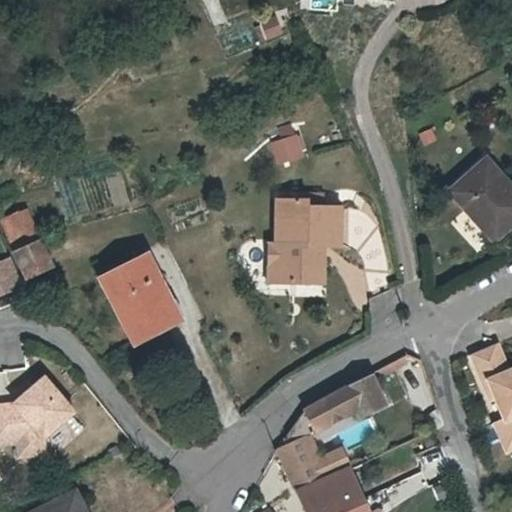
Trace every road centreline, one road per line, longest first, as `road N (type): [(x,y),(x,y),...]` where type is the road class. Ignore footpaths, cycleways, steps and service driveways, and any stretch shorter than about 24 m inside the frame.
road 1 (residential): [(0,331),(31,323),(64,337),(131,423),(172,457),(229,485)]
road 2 (residential): [(229,485),(269,421),(330,370),(423,315)]
road 3 (residential): [(423,315),(485,511)]
